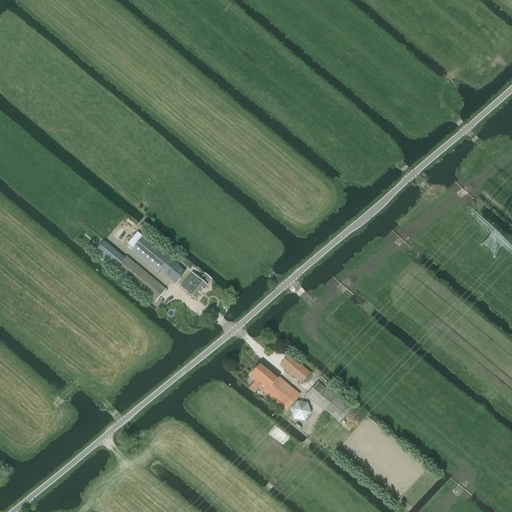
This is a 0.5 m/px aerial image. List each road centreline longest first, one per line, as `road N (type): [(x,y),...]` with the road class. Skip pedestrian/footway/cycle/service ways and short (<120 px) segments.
road 1 (unclassified): [(14,511),(511,89)]
road 2 (track): [(102,398),(133,433),(223,501)]
